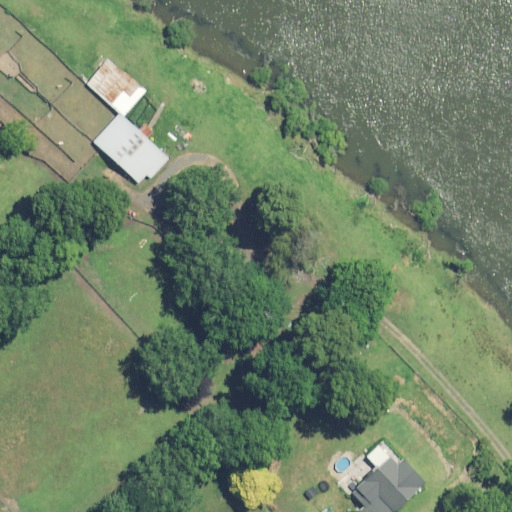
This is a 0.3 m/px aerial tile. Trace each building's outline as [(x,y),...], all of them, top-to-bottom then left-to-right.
[(135,84),(107,59),(85,84),(122,117),(147,88),(138,80),(135,84)] [(167,159),(118,114),(92,142),(137,183),(145,175),(149,178),(167,159)] [(168,170),(176,176),(188,162),(179,155),(168,170)] [(176,176),(168,170),(158,182),(166,189),(176,176)] [(220,226),(212,237),(233,252),(241,242),(220,226)] [(395,465),(389,458),(350,492),(362,507),(356,511),(391,511),(423,485),(401,460),(395,465)]
